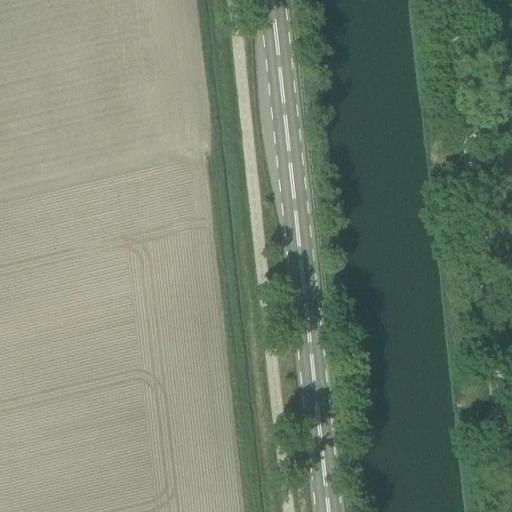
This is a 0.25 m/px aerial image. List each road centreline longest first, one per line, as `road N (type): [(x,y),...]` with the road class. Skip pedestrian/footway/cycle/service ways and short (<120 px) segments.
road 1 (track): [(508,511),(450,0)]
road 2 (primary): [(330,511),(274,0)]
